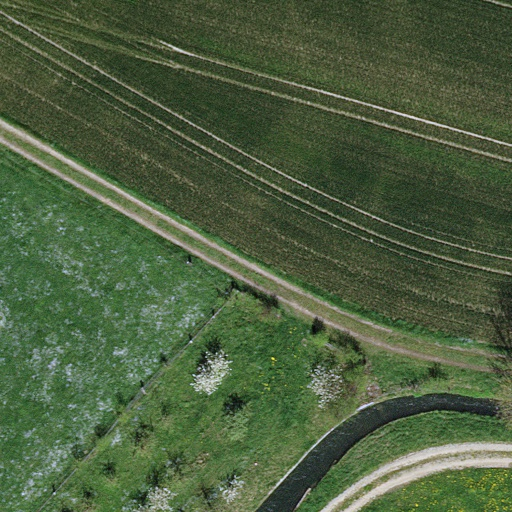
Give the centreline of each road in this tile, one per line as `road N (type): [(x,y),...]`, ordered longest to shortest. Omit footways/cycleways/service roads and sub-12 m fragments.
road 1 (track): [(511,376),(454,368),(341,326),(0,137)]
road 2 (track): [(337,511),(418,464),(511,455)]
